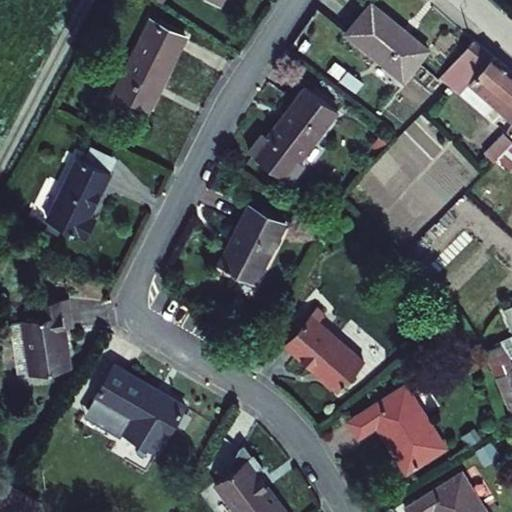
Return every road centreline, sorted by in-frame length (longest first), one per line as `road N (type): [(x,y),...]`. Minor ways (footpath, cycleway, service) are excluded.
road 1 (residential): [(349,511),(285,418),(153,333),(137,300),(141,275),(219,116),(299,0)]
road 2 (track): [(0,169),(89,0)]
